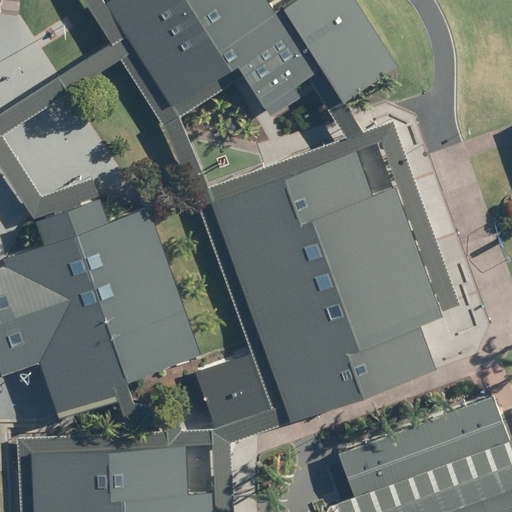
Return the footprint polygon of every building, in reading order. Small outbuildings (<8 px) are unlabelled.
[(96,0),(163,104),(232,60),(260,104),(313,71),(332,100),(342,93),(390,63),(395,60),(356,0),(284,0),(271,9),(265,0),(96,0)] [(209,198),(287,415),(430,364),(414,318),(435,311),(389,182),(364,191),(349,148),(209,198)] [(0,370),(30,361),(48,413),(123,387),(119,374),(196,348),(147,205),(100,221),(92,198),(27,220),(34,241),(0,253),(0,370)] [(251,354),(197,374),(216,427),(271,407),(251,354)] [(511,511),(511,429),(503,433),(488,392),(481,395),(346,445),(328,452),(343,494),(319,503),(322,511),(511,511)] [(203,511),(203,493),(178,493),(175,443),(24,449),(26,511),(203,511)]
